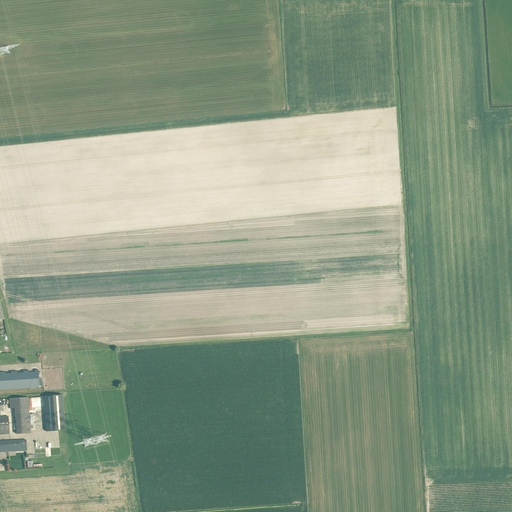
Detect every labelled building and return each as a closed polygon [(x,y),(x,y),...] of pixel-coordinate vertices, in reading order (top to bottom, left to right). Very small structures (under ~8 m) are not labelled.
[(0,389),(39,387),(38,369),(0,371),(0,389)] [(63,395),(44,396),(47,432),(65,430),(63,395)] [(31,433),(28,397),(10,398),(11,414),(15,414),(17,434),(31,433)] [(0,416),(0,434),(10,434),(8,416),(0,416)] [(0,441),(0,452),(26,451),(25,440),(0,441)]
